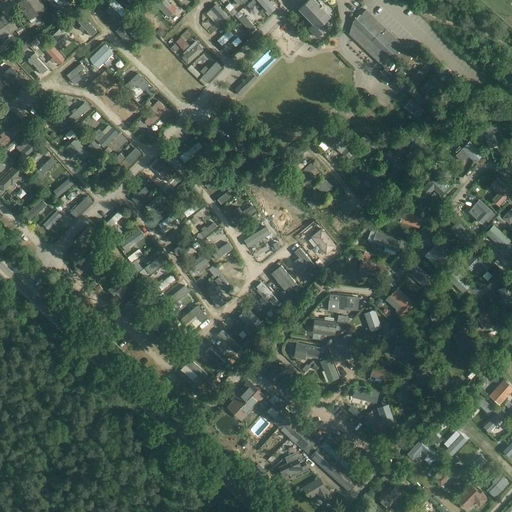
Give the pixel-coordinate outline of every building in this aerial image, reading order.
[(41,0),(22,0),(18,3),(29,20),(47,9),(41,0)] [(122,18),(128,13),(115,0),(112,0),(109,4),(122,18)] [(165,0),(152,0),(152,1),(168,18),(173,14),(172,13),(167,8),(171,5),(165,0)] [(183,10),(187,7),(179,0),(178,0),(176,3),(183,10)] [(257,0),(269,13),(274,9),(266,1),(267,0),(257,0)] [(315,0),(308,0),(299,8),(314,24),(309,28),(317,37),(327,27),(322,22),(330,15),(323,8),(324,7),(320,2),(318,3),(315,0)] [(211,9),(219,18),(214,22),(217,26),(223,22),(227,17),(216,4),(211,9)] [(143,17),(154,28),(158,23),(152,17),(154,16),(151,13),(149,14),(147,12),(143,8),(139,13),(143,17)] [(237,12),(233,8),(228,12),(232,17),(237,12)] [(352,22),(349,34),(373,56),(385,68),(394,59),(402,66),(414,54),(366,9),(361,14),(360,14),(352,22)] [(18,28),(13,21),(8,12),(0,17),(0,33),(3,38),(18,28)] [(251,32),(256,28),(243,14),(238,19),(251,32)] [(92,37),(97,31),(84,17),(78,22),(92,37)] [(16,30),(19,35),(24,31),(21,26),(18,28),(16,30)] [(128,45),(133,41),(120,27),(116,31),(128,45)] [(222,46),(236,32),(232,27),(217,40),(222,46)] [(231,38),(219,50),(224,55),(236,44),(231,38)] [(48,52),(51,57),(54,60),(59,56),(45,40),(41,43),(48,52)] [(107,58),(112,53),(113,53),(110,47),(104,44),(89,58),(93,63),(98,67),(103,62),(107,66),(111,62),(107,58)] [(188,64),(203,50),(197,44),(182,57),(188,64)] [(151,47),(147,54),(152,57),(156,50),(151,47)] [(268,68),(274,62),(270,58),(256,73),(262,78),(269,70),(268,68)] [(8,65),(13,70),(16,73),(23,83),(27,79),(13,61),(8,65)] [(207,83),(221,67),(216,62),(209,70),(205,66),(200,71),(204,75),(201,77),(201,78),(207,83)] [(85,68),(83,67),(81,64),(67,76),(68,77),(71,81),(78,75),(79,76),(79,77),(83,74),(82,73),(81,71),(82,70),(84,69),(85,68)] [(423,66),(409,81),(414,86),(428,71),(423,66)] [(384,68),(377,76),(385,84),(393,76),(384,68)] [(251,72),(242,81),(249,87),(257,79),(251,72)] [(142,78),(139,74),(129,83),(132,87),(134,86),(138,85),(143,90),(149,84),(142,78)] [(431,97),(449,80),(445,75),(426,92),(431,97)] [(97,98),(98,96),(112,84),(114,82),(109,77),(92,93),(97,98)] [(249,87),(242,81),(234,89),(240,96),(249,87)] [(121,116),(130,109),(132,111),(135,107),(133,105),(136,103),(132,98),(117,112),(121,116)] [(417,117),(423,110),(411,99),(405,107),(417,117)] [(74,123),(89,108),(91,107),(86,101),(77,109),(75,107),(71,111),(74,113),(69,118),(74,123)] [(167,109),(158,101),(144,115),(147,118),(145,121),(149,125),(152,122),(153,123),(167,109)] [(54,108),(36,124),(41,129),(48,123),(50,124),(53,121),(52,119),(59,113),(54,108)] [(166,122),(171,126),(177,120),(172,115),(166,122)] [(8,131),(5,134),(0,138),(0,141),(3,146),(23,128),(18,122),(8,131)] [(480,141),(485,139),(488,148),(498,145),(490,122),(480,125),(480,126),(475,128),(480,141)] [(112,127),(111,128),(105,135),(102,132),(99,129),(94,135),(95,138),(98,142),(104,147),(117,132),(112,127)] [(341,153),(349,145),(333,130),(325,138),(331,143),(335,147),(341,153)] [(421,150),(426,145),(412,130),(406,134),(421,150)] [(73,153),(82,145),(87,141),(83,136),(68,148),(73,153)] [(25,158),(38,145),(34,140),(33,140),(26,146),(22,142),(17,147),(25,158)] [(465,160),(469,156),(475,162),(483,154),(469,140),(461,149),(455,155),(461,161),(464,159),(465,160)] [(186,159),(189,157),(190,158),(194,156),(193,154),(202,147),(198,142),(183,153),(186,159)] [(324,151),(327,148),(322,142),(318,146),(324,151)] [(306,150),(303,146),(301,144),(279,161),(283,167),(306,150)] [(135,147),(120,164),(125,169),(141,153),(135,147)] [(385,154),(393,164),(396,168),(399,171),(405,166),(390,149),(385,154)] [(416,155),(411,151),(405,157),(410,161),(416,155)] [(95,154),(82,166),(86,171),(99,158),(95,154)] [(45,174),(56,165),(52,160),(41,170),(45,174)] [(17,165),(0,181),(0,186),(4,190),(11,183),(12,185),(19,178),(18,176),(23,171),(27,167),(21,161),(17,165)] [(305,177),(310,172),(315,168),(311,162),(296,176),(301,181),(305,177)] [(43,174),(39,169),(34,173),(41,181),(46,177),(43,174)] [(152,186),(163,173),(159,170),(148,183),(152,186)] [(211,176),(208,178),(206,180),(210,185),(222,175),(218,170),(211,176)] [(29,181),(34,176),(30,171),(24,177),(29,181)] [(382,194),(387,189),(370,171),(364,176),(382,194)] [(397,176),(391,171),(387,175),(393,180),(397,176)] [(104,190),(117,178),(112,174),(100,186),(104,190)] [(433,176),(419,192),(425,198),(434,189),(441,196),(447,189),(433,176)] [(511,200),(511,199),(511,189),(497,176),(491,183),(499,191),(492,199),(499,206),(507,197),(511,200)] [(24,196),(33,188),(36,184),(37,183),(33,179),(20,192),(24,196)] [(320,184),(317,188),(327,196),(335,188),(325,179),(324,180),(322,179),(319,183),(320,184)] [(36,184),(33,188),(35,190),(37,188),(40,192),(43,190),(39,185),(38,186),(36,184)] [(136,201),(147,192),(143,187),(132,197),(136,201)] [(232,188),(225,193),(222,196),(219,197),(223,202),(236,193),(232,188)] [(87,195),(70,212),(76,217),(93,201),(87,195)] [(149,211),(159,204),(162,202),(164,200),(161,195),(146,206),(149,211)] [(479,199),(473,206),(480,212),(475,218),(482,224),(489,216),(492,219),(496,214),(479,199)] [(47,206),(45,205),(47,203),(44,200),(42,202),(41,200),(24,216),(30,222),(39,213),(43,209),(47,206)] [(200,200),(189,208),(185,210),(183,212),(187,217),(204,205),(200,200)] [(340,200),(333,206),(337,210),(344,205),(340,200)] [(316,205),(311,201),(308,204),(313,209),(316,205)] [(252,206),(242,211),(239,206),(233,210),(236,215),(232,218),(236,224),(256,211),(252,206)] [(511,206),(502,217),(510,224),(511,221),(511,206)] [(404,210),(400,221),(419,228),(422,217),(404,210)] [(54,224),(56,221),(62,216),(57,211),(43,224),(48,229),(54,224)] [(108,229),(122,216),(118,212),(104,225),(108,229)] [(157,225),(161,230),(175,220),(174,218),(171,215),(159,224),(157,225)] [(114,234),(124,225),(120,221),(110,229),(114,234)] [(458,221),(450,229),(466,244),(473,235),(458,221)] [(248,236),(261,227),(258,223),(245,231),(248,236)] [(174,224),(160,233),(164,238),(177,229),(174,224)] [(207,228),(204,230),(200,233),(203,237),(215,229),(212,224),(207,228)] [(493,224),(485,233),(503,249),(511,240),(493,224)] [(87,235),(89,232),(91,230),(87,227),(75,241),(79,244),(87,235)] [(321,227),(315,232),(310,236),(320,248),(317,250),(321,255),(324,253),(325,254),(336,246),(321,227)] [(212,242),(220,236),(216,231),(208,237),(212,242)] [(376,231),(372,242),(385,247),(385,248),(389,250),(389,248),(397,251),(401,241),(378,232),(376,231)] [(126,250),(141,238),(137,233),(122,245),(126,250)] [(173,250),(177,255),(196,242),(194,240),(192,237),(191,238),(189,239),(177,247),(173,250)] [(441,270),(444,267),(447,263),(450,265),(455,259),(452,257),(436,242),(428,251),(437,259),(433,263),(441,270)] [(233,248),(228,243),(219,250),(215,244),(209,249),(216,260),(233,248)] [(299,258),(293,263),(302,273),(308,268),(310,270),(315,266),(299,247),(294,252),(299,258)] [(476,250),(466,261),(472,267),(475,263),(477,264),(478,262),(485,267),(490,262),(476,250)] [(76,271),(80,273),(94,258),(89,252),(74,267),(76,271)] [(209,265),(202,255),(187,266),(192,273),(198,269),(200,272),(209,265)] [(101,261),(96,257),(92,262),(97,266),(101,261)] [(152,264),(149,266),(147,268),(150,273),(163,263),(159,258),(152,264)] [(362,258),(358,269),(366,271),(365,274),(373,277),(374,274),(382,276),(385,266),(362,258)] [(88,280),(93,285),(106,269),(102,265),(88,280)] [(275,270),(279,276),(275,279),(285,290),(289,286),(292,290),(293,289),(296,292),(299,289),(296,286),(298,285),(281,265),(276,269),(275,270)] [(416,265),(409,273),(425,288),(428,285),(431,287),(436,281),(416,265)] [(153,282),(164,272),(160,267),(149,278),(153,282)] [(148,274),(144,268),(140,272),(144,278),(148,274)] [(455,269),(447,277),(448,279),(445,282),(459,295),(462,292),(463,293),(471,284),(455,269)] [(125,272),(108,289),(114,295),(131,278),(125,272)] [(161,290),(175,280),(171,275),(158,285),(161,290)] [(279,301),(261,283),(256,287),(264,295),(269,300),(274,306),(279,301)] [(164,290),(167,295),(177,289),(174,284),(164,290)] [(224,303),(216,292),(213,288),(210,284),(204,289),(218,307),(224,303)] [(508,285),(503,286),(498,289),(505,307),(511,303),(511,293),(508,284),(508,285)] [(172,305),(183,296),(186,294),(190,291),(185,285),(167,299),(172,305)] [(397,287),(390,295),(402,306),(396,312),(402,317),(415,303),(397,287)] [(330,294),(329,301),(337,302),(336,308),(358,310),(359,302),(356,302),(356,297),(330,294)] [(435,315),(437,321),(444,318),(434,297),(425,301),(432,316),(435,315)] [(480,307),(477,309),(480,315),(477,317),(483,330),(486,328),(497,323),(486,300),(478,304),(480,307)] [(207,317),(197,306),(181,319),(185,324),(196,316),(201,322),(207,317)] [(164,313),(161,309),(160,307),(140,323),(145,329),(154,322),(155,324),(159,320),(158,318),(164,313)] [(247,307),(242,312),(252,322),(244,329),(250,335),(257,328),(255,326),(256,326),(260,321),(247,307)] [(330,309),(329,318),(337,319),(338,311),(330,309)] [(375,309),(364,313),(370,331),(381,327),(375,309)] [(347,323),(348,317),(348,316),(340,315),(339,322),(340,322),(340,323),(347,323)] [(313,331),(313,333),(321,334),(334,336),(335,334),(335,330),(341,330),(346,326),(346,325),(347,323),(340,323),(340,324),(336,323),(336,322),(324,321),(314,319),(313,331)] [(179,329),(176,327),(173,324),(157,339),(162,345),(179,329)] [(460,351),(471,347),(463,329),(452,334),(460,351)] [(230,350),(233,353),(234,354),(239,349),(223,332),(219,337),(228,347),(226,349),(228,351),(230,349),(230,350)] [(334,339),(339,351),(347,348),(351,357),(358,354),(350,333),(334,339)] [(414,351),(415,347),(416,347),(407,343),(409,339),(399,335),(393,350),(411,357),(414,351)] [(296,342),(294,353),(318,358),(320,347),(296,342)] [(210,348),(205,353),(204,353),(212,360),(215,363),(220,368),(225,363),(223,361),(210,348)] [(278,368),(272,363),(268,359),(263,355),(254,366),(275,386),(279,382),(285,388),(292,380),(285,375),(288,372),(280,365),(278,368)] [(329,357),(326,359),(320,361),(328,382),(339,377),(331,357),(329,357)] [(198,375),(193,380),(197,383),(201,378),(204,381),(209,375),(191,359),(186,365),(198,375)] [(429,359),(417,363),(424,382),(436,377),(429,359)] [(489,363),(482,370),(489,376),(494,371),(496,369),(489,363)] [(373,364),(370,375),(390,382),(391,379),(394,380),(397,372),(373,364)] [(181,374),(178,380),(184,383),(187,377),(181,374)] [(407,379),(401,381),(398,382),(405,403),(416,399),(409,378),(407,379)] [(511,387),(503,379),(489,395),(500,405),(511,390),(511,387)] [(230,404),(227,407),(241,420),(243,418),(245,420),(247,420),(251,415),(251,413),(249,410),(254,406),(255,408),(259,403),(257,402),(263,396),(268,401),(273,396),(266,390),(263,394),(259,390),(261,389),(257,385),(256,387),(249,380),(235,396),(237,397),(230,404)] [(355,386),(352,397),(376,403),(379,392),(374,390),(355,386)] [(308,393),(302,388),(297,393),(303,398),(308,393)] [(490,415),(495,409),(477,392),(469,401),(468,402),(472,406),(476,402),(490,415)] [(310,456),(320,446),(311,437),(314,434),(289,411),(292,408),(287,404),(288,403),(281,397),(267,411),(270,414),(270,413),(275,417),(271,421),(292,440),(310,456)] [(388,404),(377,407),(384,428),(395,424),(388,404)] [(483,427),(488,432),(502,418),(497,413),(483,427)] [(251,436),(258,442),(268,431),(262,425),(251,436)] [(330,434),(320,446),(310,456),(349,491),(368,469),(330,434)] [(437,444),(441,440),(435,434),(431,438),(437,444)] [(464,438),(461,436),(452,445),(450,443),(450,444),(444,439),(439,444),(452,456),(466,441),(464,438)] [(422,439),(408,454),(413,459),(422,450),(434,461),(439,455),(422,439)] [(509,456),(511,452),(511,440),(503,451),(508,456),(509,456)] [(287,463),(279,467),(283,476),(290,473),(293,479),(309,472),(306,465),(301,468),(295,454),(285,458),(287,463)] [(481,456),(470,467),(476,472),(487,462),(481,456)] [(453,474),(456,471),(457,470),(450,464),(434,480),(441,486),(453,474)] [(269,470),(260,477),(262,481),(272,474),(269,470)] [(502,478),(488,492),(489,492),(490,494),(495,498),(508,484),(502,478)] [(320,479),(304,488),(308,495),(317,490),(324,502),(331,498),(320,479)] [(381,493),(377,497),(388,508),(395,501),(399,505),(405,500),(401,495),(402,494),(392,483),(385,490),(384,489),(380,492),(381,493)] [(486,499),(480,493),(471,484),(456,500),(466,510),(475,501),(480,506),(487,499),(486,499)] [(419,511),(428,503),(422,497),(407,511),(419,511)]
